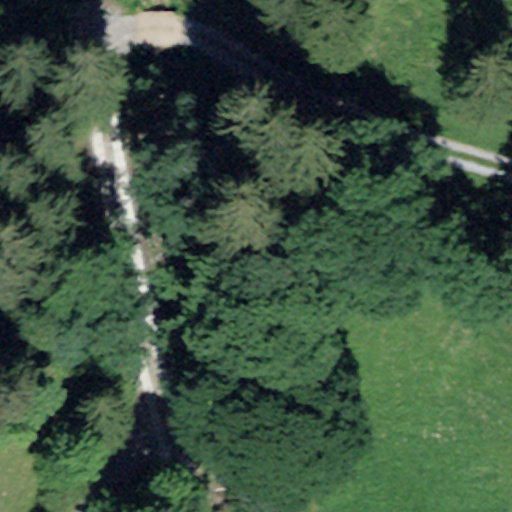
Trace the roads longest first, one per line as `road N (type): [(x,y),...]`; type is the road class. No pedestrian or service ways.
road 1 (track): [(511,170),(355,117),(216,36),(146,27),(120,36),(102,55),(102,124),(153,380)]
road 2 (track): [(153,380),(185,511)]
